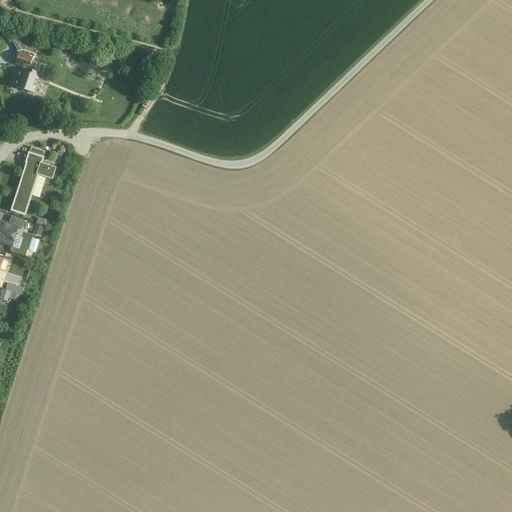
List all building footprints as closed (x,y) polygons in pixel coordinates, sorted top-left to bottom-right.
[(93,20),(86,19),(84,30),(91,31),(93,20)] [(14,39),(19,50),(34,43),(29,33),(14,39)] [(27,55),(19,52),(15,64),(24,67),(30,69),(32,62),(34,57),(27,55)] [(30,69),(24,67),(23,71),(21,70),(15,87),(34,94),(41,74),(34,71),(37,64),(32,62),(30,69)] [(43,158),(30,154),(27,163),(28,163),(13,211),(25,214),(25,213),(37,175),(53,180),(54,174),(55,174),(56,168),(41,163),(43,158)] [(25,221),(12,217),(9,225),(18,228),(18,229),(22,230),(25,221)] [(39,217),(34,233),(42,236),(47,219),(39,217)] [(9,225),(0,222),(0,242),(12,246),(18,229),(18,228),(9,225)] [(24,289),(16,287),(14,293),(22,295),(24,289)]
